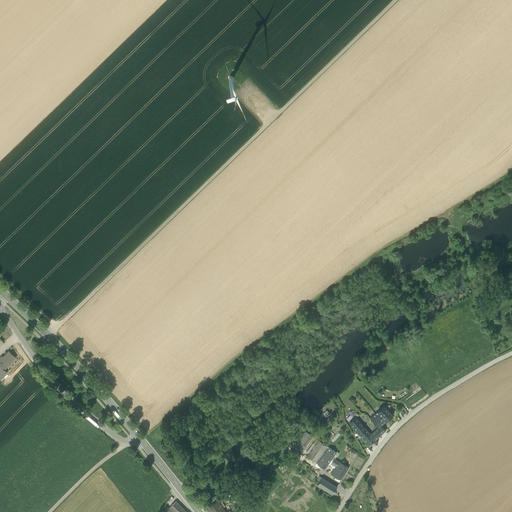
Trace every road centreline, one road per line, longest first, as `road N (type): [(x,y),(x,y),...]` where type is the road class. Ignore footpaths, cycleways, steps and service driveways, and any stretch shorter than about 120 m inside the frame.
road 1 (unclassified): [(47,335),(395,0)]
road 2 (unclassified): [(511,354),(390,430),(337,511)]
road 3 (secondary): [(137,435),(47,335)]
